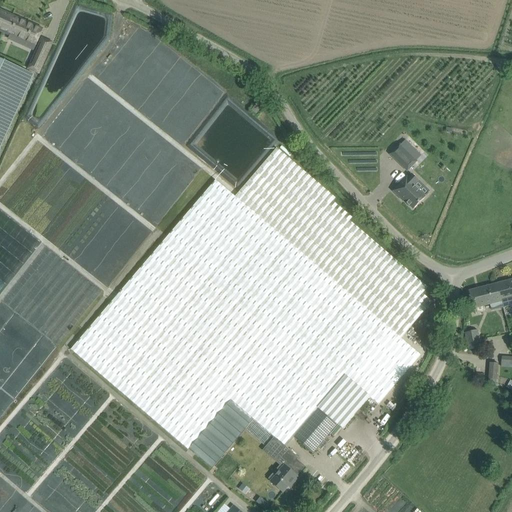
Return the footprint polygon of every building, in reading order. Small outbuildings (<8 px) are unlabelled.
[(43,29),(0,9),(0,31),(10,36),(11,34),(36,46),(43,29)] [(47,55),(36,51),(28,68),(39,73),(47,55)] [(0,148),(34,74),(0,58),(0,148)] [(256,114),(260,109),(255,106),(252,110),(256,114)] [(417,161),(400,145),(390,155),(407,171),(417,161)] [(215,180),(71,350),(188,450),(189,449),(212,468),(245,429),(264,445),(272,435),(278,440),(286,447),(294,438),(312,453),(337,424),(343,429),(370,397),(378,404),(420,355),(401,338),(432,301),(423,293),(428,288),(349,221),(352,218),(333,201),(336,198),(277,148),(235,197),(215,180)] [(413,209),(425,197),(414,186),(418,181),(412,174),(409,178),(408,177),(393,192),(400,199),(401,198),(413,209)] [(0,287),(10,275),(9,272),(16,270),(16,261),(18,258),(1,246),(0,241),(0,287)] [(511,279),(497,284),(501,302),(511,298),(511,279)] [(497,284),(468,291),(473,309),(490,304),(491,310),(503,308),(501,302),(497,284)] [(481,347),(477,331),(465,333),(469,350),(481,347)] [(497,379),(498,364),(490,363),(489,378),(497,379)] [(270,482),(283,492),(290,483),(293,485),(299,478),(289,469),(293,465),(295,466),(301,460),(291,451),(285,458),(289,461),(285,466),(285,465),(270,482)]
